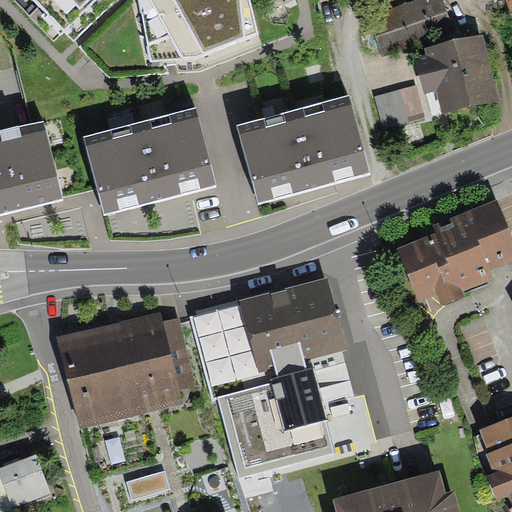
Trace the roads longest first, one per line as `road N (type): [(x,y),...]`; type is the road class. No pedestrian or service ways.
road 1 (secondary): [(511,146),(249,255),(29,272)]
road 2 (residential): [(29,272),(88,511)]
road 3 (track): [(392,196),(372,148),(349,39),(351,0)]
